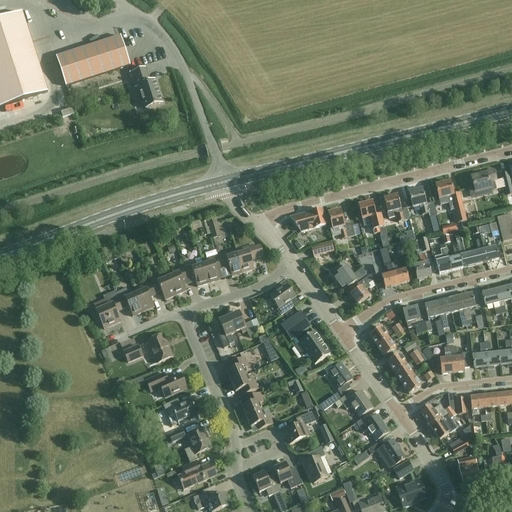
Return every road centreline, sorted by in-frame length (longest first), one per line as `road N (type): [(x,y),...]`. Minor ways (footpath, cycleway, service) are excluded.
road 1 (secondary): [(224,181),(511,110)]
road 2 (unclassified): [(254,221),(511,151)]
road 3 (secondary): [(224,181),(0,256)]
road 4 (unclassified): [(118,0),(168,43),(224,181)]
road 5 (residential): [(340,328),(383,304),(511,271)]
road 6 (residential): [(235,446),(183,312)]
road 7 (residential): [(511,380),(441,388),(399,416)]
road 8 (residential): [(183,312),(265,284),(291,262)]
